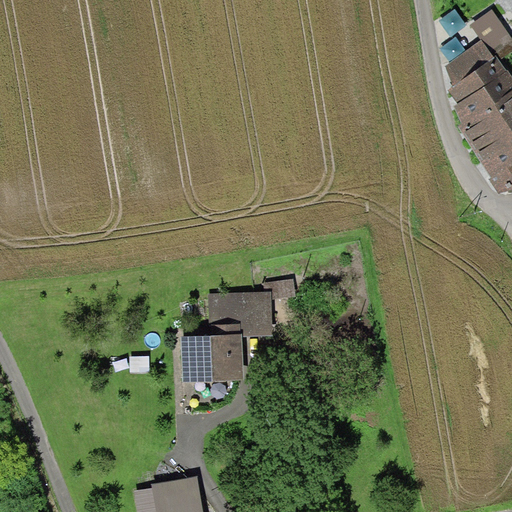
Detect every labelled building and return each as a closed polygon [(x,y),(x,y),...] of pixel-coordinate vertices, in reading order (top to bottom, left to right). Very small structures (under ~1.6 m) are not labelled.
[(467,25),(455,8),(439,20),(451,36),(467,25)] [(470,24),(481,40),(494,57),(496,55),(499,59),(511,50),(511,38),(491,9),(470,24)] [(457,36),(441,49),(450,63),(467,51),(457,36)] [(450,63),(446,66),(453,86),(448,89),(458,105),(452,108),(462,124),(458,127),(491,177),(489,178),(500,193),(508,191),(510,193),(511,192),(511,75),(509,70),(507,71),(499,59),(496,55),(494,57),(481,40),(467,51),(450,63)] [(210,334),(180,335),(183,381),(244,377),(242,335),(273,333),(271,297),(295,296),(294,279),(264,281),(265,290),(208,293),(210,334)] [(153,486),(134,489),(138,511),(204,511),(198,475),(152,483),(153,486)]
